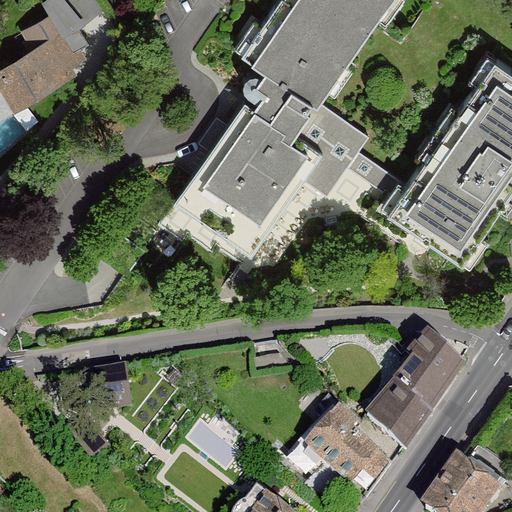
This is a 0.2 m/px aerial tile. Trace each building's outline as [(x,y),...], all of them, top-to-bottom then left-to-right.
[(32,51),(0,71),(0,85),(17,113),(83,71),(73,56),(93,43),(83,27),(107,13),(98,0),(45,0),(52,12),(20,32),(32,51)] [(305,177),(330,195),(349,167),(400,203),(411,186),(361,151),(371,137),(325,104),(398,0),(288,0),(249,56),(271,72),(258,89),(178,204),(251,255),(305,177)] [(400,203),(392,214),(469,268),(511,207),(511,67),(501,60),(411,186),(400,203)] [(436,337),(433,342),(460,364),(471,348),(452,340),(436,337)] [(414,356),(418,360),(443,382),(445,385),(460,364),(433,342),(429,338),(414,356)] [(397,385),(403,391),(423,405),(443,382),(418,360),(397,385)] [(138,411),(126,365),(92,371),(100,409),(68,438),(93,461),(112,443),(97,429),(113,413),(138,411)] [(432,414),(423,405),(403,391),(375,423),(406,451),(432,414)] [(363,469),(378,452),(353,431),(358,426),(334,400),(326,409),(329,412),(325,417),(331,422),(311,445),(327,459),(344,474),(352,481),(363,469)] [(313,475),(327,459),(311,445),(331,422),(325,417),(289,454),(313,475)] [(389,462),(378,452),(363,469),(375,479),(389,462)] [(327,459),(313,475),(303,487),(320,501),(344,474),(327,459)] [(479,511),(497,488),(461,462),(427,510),(430,511),(479,511)] [(285,511),(257,491),(240,511),(285,511)]
